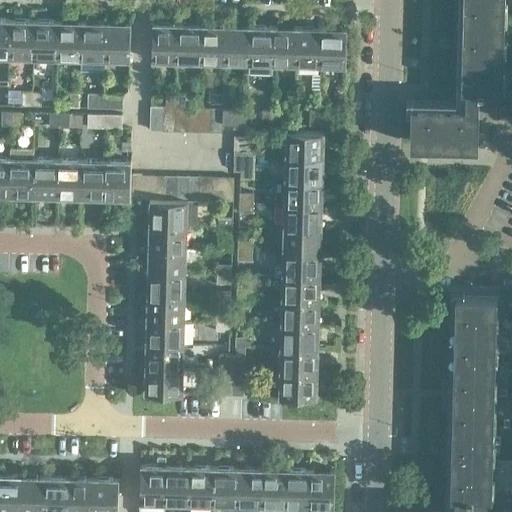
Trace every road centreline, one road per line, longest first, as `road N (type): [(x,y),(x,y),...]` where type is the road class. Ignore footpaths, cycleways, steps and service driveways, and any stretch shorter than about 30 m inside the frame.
road 1 (unclassified): [(378,436),(390,0)]
road 2 (residential): [(99,430),(378,436)]
road 3 (unclassified): [(0,247),(99,250),(99,430)]
